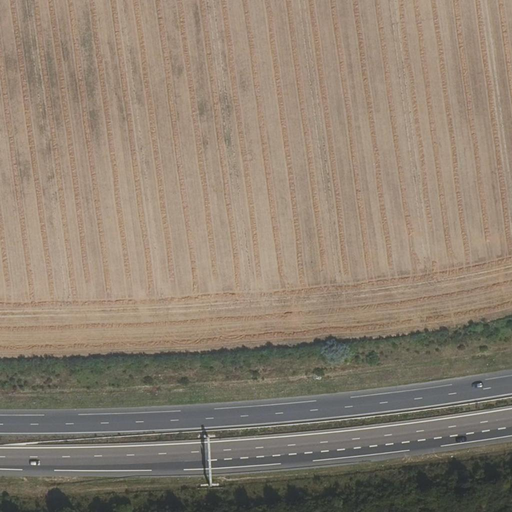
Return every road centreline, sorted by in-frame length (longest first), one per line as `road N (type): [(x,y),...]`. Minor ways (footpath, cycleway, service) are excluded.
road 1 (trunk): [(511,384),(217,419),(0,423)]
road 2 (trunk): [(0,457),(293,449),(511,421)]
